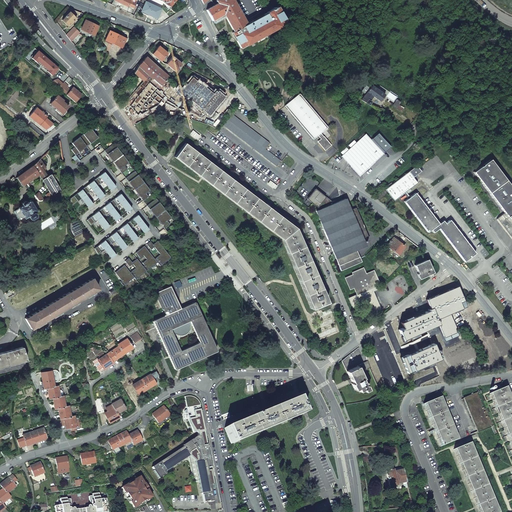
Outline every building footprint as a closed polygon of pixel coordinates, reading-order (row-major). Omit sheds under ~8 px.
[(246,24),(232,0),(217,0),(216,1),(218,3),(215,5),(206,9),(212,21),(224,14),(233,32),(232,33),(240,48),(286,22),(277,6),(246,24)] [(156,18),(160,9),(145,2),(141,11),(156,18)] [(70,12),(62,20),(68,26),(70,23),(71,24),(77,19),(70,12)] [(93,25),(85,21),(81,30),(93,35),(98,26),(94,25),(93,25)] [(73,27),(65,35),(70,41),(79,32),(73,27)] [(109,31),(105,40),(121,48),(125,39),(109,31)] [(158,46),(152,54),(156,56),(156,57),(161,61),(166,54),(163,52),(164,51),(161,49),(158,46)] [(39,51),(33,58),(37,62),(39,60),(50,69),(48,71),(52,75),(58,68),(39,51)] [(169,77),(146,57),(138,66),(148,75),(162,86),(169,77)] [(178,61),(172,57),(166,64),(170,66),(170,67),(175,71),(180,65),(177,62),(178,61)] [(138,66),(134,73),(143,81),(148,75),(138,66)] [(186,83),(179,92),(211,116),(226,96),(219,91),(218,92),(217,91),(215,94),(194,77),(188,84),(186,83)] [(57,79),(51,81),(59,88),(62,84),(57,79)] [(67,86),(63,83),(62,84),(59,88),(66,95),(70,91),(66,87),(67,86)] [(166,96),(150,83),(130,106),(138,115),(140,113),(142,114),(157,106),(166,96)] [(384,94),(371,85),(361,100),(368,104),(371,100),(369,99),(372,96),(380,101),(384,94)] [(70,91),(66,95),(75,102),(81,95),(73,87),(70,91)] [(285,106),(313,140),(318,136),(320,139),(317,142),(325,151),(331,145),(324,136),(323,137),(321,133),(327,128),(299,94),(285,106)] [(69,106),(57,95),(50,104),(55,109),(55,110),(59,113),(60,112),(62,114),(69,106)] [(396,99),(391,105),(396,108),(398,105),(398,104),(400,102),(396,99)] [(36,108),(29,116),(47,130),(53,125),(46,118),(47,117),(45,115),(46,114),(42,111),(41,112),(36,108)] [(232,115),(228,120),(265,148),(269,143),(232,115)] [(223,126),(276,166),(280,161),(227,120),(223,126)] [(90,130),(73,144),(75,147),(71,150),(75,155),(97,138),(90,130)] [(364,134),(341,156),(350,166),(349,166),(359,176),(374,162),(383,154),(382,153),(386,150),(378,141),(374,144),(364,134)] [(114,143),(103,151),(120,174),(127,169),(123,164),(127,161),(114,143)] [(188,146),(177,159),(284,242),(313,311),(329,304),(326,297),(320,283),(314,269),(308,254),(302,238),(299,231),(290,224),(276,214),(271,209),(264,204),(252,195),(240,186),(188,146)] [(466,171),(502,217),(511,209),(511,194),(483,158),(477,163),(475,165),(475,164),(466,171)] [(46,168),(40,159),(33,166),(32,166),(38,174),(39,175),(39,174),(44,172),(46,168)] [(410,192),(414,189),(421,183),(417,177),(425,171),(421,165),(413,171),(389,189),(398,201),(410,192)] [(26,183),(39,175),(38,174),(32,166),(28,169),(21,174),(27,182),(26,183)] [(69,197),(66,198),(72,206),(81,199),(88,208),(93,204),(87,194),(93,190),(99,198),(103,195),(98,187),(104,183),(110,191),(116,186),(104,170),(69,197)] [(39,174),(39,175),(42,180),(47,176),(44,172),(39,174)] [(134,172),(125,179),(142,200),(148,196),(147,193),(148,190),(134,172)] [(21,174),(16,178),(22,186),(26,183),(27,182),(21,174)] [(51,195),(59,190),(60,190),(55,181),(55,175),(50,175),(47,176),(42,180),(50,193),(51,195)] [(315,189),(307,199),(317,207),(325,197),(315,189)] [(120,192),(85,219),(90,226),(97,220),(104,228),(108,225),(101,216),(107,212),(114,221),(120,217),(112,207),(119,202),(127,213),(133,209),(120,192)] [(441,228),(466,260),(476,251),(453,220),(447,224),(445,225),(444,226),(442,224),(422,198),(418,193),(407,201),(430,232),(434,230),(436,233),(441,228)] [(325,197),(317,207),(315,210),(315,211),(344,199),(343,197),(331,202),(328,200),(325,197)] [(156,199),(147,206),(164,228),(169,225),(167,221),(171,218),(156,199)] [(344,199),(315,211),(335,258),(364,246),(362,243),(368,240),(355,208),(349,211),(344,199)] [(18,209),(14,211),(20,221),(22,219),(24,222),(29,219),(30,219),(31,220),(35,217),(36,215),(35,215),(39,213),(31,200),(26,203),(25,201),(21,203),(22,205),(18,208),(18,209)] [(136,215),(95,249),(98,253),(103,250),(110,259),(115,255),(108,246),(114,240),(122,250),(126,247),(118,238),(124,233),(133,243),(139,238),(131,228),(136,223),(144,233),(148,230),(136,215)] [(393,238),(386,246),(398,254),(404,246),(393,238)] [(151,241),(148,243),(151,248),(155,246),(160,255),(156,258),(158,261),(161,266),(173,258),(160,239),(153,243),(151,241)] [(144,246),(135,253),(140,258),(144,255),(147,259),(143,262),(148,268),(158,261),(156,258),(144,246)] [(128,257),(123,261),(129,269),(133,266),(135,269),(132,270),(137,277),(146,271),(138,260),(133,264),(128,257)] [(426,260),(414,265),(419,277),(428,273),(430,275),(432,273),(431,272),(426,260)] [(125,266),(115,273),(124,285),(133,278),(125,266)] [(349,289),(353,287),(357,295),(348,298),(352,307),(360,303),(365,315),(380,309),(372,291),(376,289),(374,285),(374,283),(378,282),(373,271),(365,274),(363,268),(352,273),(353,275),(345,278),(349,289)] [(25,318),(31,329),(38,324),(39,325),(41,324),(40,323),(55,314),(56,315),(57,314),(57,313),(72,304),(72,305),(74,304),(74,303),(88,294),(89,295),(91,294),(90,293),(98,289),(92,278),(25,318)] [(156,327),(174,368),(215,350),(198,311),(199,311),(195,302),(177,310),(176,307),(175,305),(177,305),(177,304),(177,302),(170,286),(155,293),(164,315),(152,321),(153,321),(154,325),(155,325),(156,327)] [(402,340),(439,324),(446,341),(459,335),(449,313),(465,306),(457,287),(442,293),(427,299),(430,307),(428,308),(429,309),(404,320),(406,326),(398,329),(402,340)] [(153,321),(143,326),(145,332),(156,327),(155,325),(154,325),(153,321)] [(133,334),(137,341),(141,338),(137,332),(133,334)] [(118,346),(123,354),(128,351),(133,347),(127,338),(117,345),(118,346)] [(433,343),(400,357),(407,373),(440,359),(433,343)] [(342,360),(346,370),(347,370),(357,365),(368,360),(362,344),(352,353),(342,360)] [(107,354),(112,361),(118,357),(123,354),(118,346),(107,354)] [(0,367),(8,365),(26,360),(22,347),(10,350),(4,352),(0,353),(0,367)] [(100,365),(103,369),(113,363),(112,361),(107,354),(104,356),(100,358),(97,360),(100,365)] [(357,365),(360,372),(369,367),(370,367),(368,360),(357,365)] [(363,388),(364,390),(368,388),(365,381),(364,382),(362,378),(363,377),(360,372),(357,365),(347,370),(352,382),(351,383),(354,389),(357,387),(359,390),(363,388)] [(141,379),(147,389),(156,383),(155,382),(160,380),(156,371),(150,374),(146,377),(141,379)] [(58,408),(60,418),(60,419),(64,418),(65,429),(72,428),(72,430),(76,430),(74,416),(70,416),(69,406),(65,406),(63,396),(59,397),(57,386),(54,387),(53,380),(52,377),(50,377),(44,378),(42,379),(44,389),(47,388),(49,399),(53,398),(54,409),(58,408)] [(132,385),(138,394),(147,389),(141,379),(137,382),(132,385)] [(511,402),(506,387),(489,394),(511,448),(511,402)] [(464,398),(478,432),(496,424),(482,390),(464,398)] [(201,434),(205,431),(200,409),(196,410),(195,406),(200,405),(199,402),(196,399),(194,398),(191,396),(188,396),(184,397),(189,421),(193,432),(197,431),(198,435),(201,434)] [(423,404),(441,446),(457,439),(440,397),(423,404)] [(97,399),(94,400),(97,413),(104,412),(100,398),(97,399)] [(234,424),(224,428),(231,444),(304,414),(297,398),(287,402),(286,400),(282,402),(283,404),(263,412),(262,410),(258,412),(259,414),(238,422),(238,420),(234,422),(234,424)] [(113,408),(116,413),(126,408),(121,399),(116,401),(111,404),(113,408)] [(152,415),(158,423),(169,415),(163,407),(157,411),(152,415)] [(104,413),(109,422),(119,417),(116,413),(113,408),(104,413)] [(43,428),(22,435),(26,445),(47,438),(43,428)] [(131,441),(133,445),(142,440),(140,436),(137,431),(128,436),(131,441)] [(116,436),(122,446),(131,441),(128,436),(126,432),(121,434),(116,436)] [(196,455),(197,461),(198,461),(198,462),(195,463),(201,494),(203,493),(203,495),(202,495),(204,502),(209,501),(209,502),(213,501),(207,468),(208,468),(210,468),(210,467),(212,467),(207,445),(203,446),(201,434),(198,435),(194,438),(194,439),(192,440),(190,441),(195,449),(199,454),(197,456),(197,455),(196,455)] [(107,441),(114,454),(120,451),(118,448),(122,446),(116,436),(112,439),(107,441)] [(166,472),(189,456),(187,454),(188,453),(195,449),(190,441),(183,446),(183,447),(152,468),(154,471),(154,472),(159,479),(166,474),(165,472),(166,471),(166,472)] [(454,450),(479,511),(498,511),(470,443),(454,450)] [(93,452),(80,455),(82,465),(86,464),(87,467),(91,466),(90,464),(95,463),(93,452)] [(66,457),(55,459),(57,469),(68,468),(66,457)] [(34,477),(44,473),(40,463),(30,467),(27,469),(28,471),(31,470),(34,477)] [(385,471),(390,487),(398,485),(398,484),(403,483),(404,488),(408,487),(407,482),(403,468),(394,471),(394,469),(385,471)] [(0,511),(5,508),(2,504),(10,497),(7,493),(15,486),(9,478),(0,484),(0,485),(3,489),(0,491),(0,511)] [(145,493),(141,486),(143,485),(140,478),(134,481),(134,482),(128,485),(127,485),(122,488),(125,494),(126,493),(131,501),(130,502),(133,508),(139,505),(138,504),(145,501),(151,498),(147,491),(145,493)] [(77,507),(84,506),(84,508),(87,508),(87,506),(88,506),(89,505),(90,506),(90,507),(94,507),(93,504),(93,503),(93,501),(91,501),(89,501),(89,497),(92,496),(91,494),(91,491),(65,495),(66,498),(66,500),(69,499),(70,504),(67,504),(68,511),(71,510),(71,509),(72,508),(73,508),(74,508),(74,510),(78,509),(77,507)] [(93,504),(94,507),(90,507),(90,506),(89,505),(88,506),(87,506),(87,508),(84,508),(84,511),(107,511),(106,499),(99,500),(98,493),(91,494),(92,496),(93,501),(93,503),(93,504)] [(54,506),(54,511),(77,511),(78,509),(74,510),(74,508),(73,508),(72,508),(71,509),(71,510),(68,511),(67,504),(66,500),(66,498),(59,499),(60,505),(54,506)] [(145,501),(138,504),(139,505),(133,508),(135,511),(141,508),(142,508),(147,505),(146,504),(153,501),(151,498),(145,501)]
